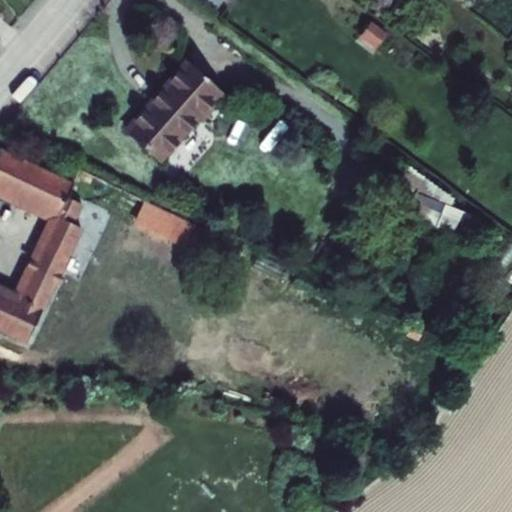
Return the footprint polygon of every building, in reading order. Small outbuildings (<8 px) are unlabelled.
[(379,47),(389,32),(373,20),(362,35),(379,47)] [(183,60),(122,131),(160,164),(199,119),(202,122),(224,96),(183,60)] [(0,199),(45,221),(53,224),(56,217),(66,198),(73,183),(0,149),(0,199)] [(402,162),(394,185),(414,192),(405,216),(463,238),(473,216),(451,206),(454,199),(402,162)] [(66,198),(56,217),(72,225),(82,205),(66,198)] [(12,292),(41,308),(43,309),(81,229),(72,225),(56,217),(53,224),(45,221),(12,292)] [(197,246),(204,230),(180,220),(173,236),(197,246)] [(344,228),(324,250),(342,267),(363,246),(344,228)] [(258,254),(253,266),(282,279),(287,267),(258,254)] [(298,271),(291,287),(314,296),(321,280),(298,271)] [(0,332),(24,343),(41,308),(12,292),(0,286),(0,332)]
